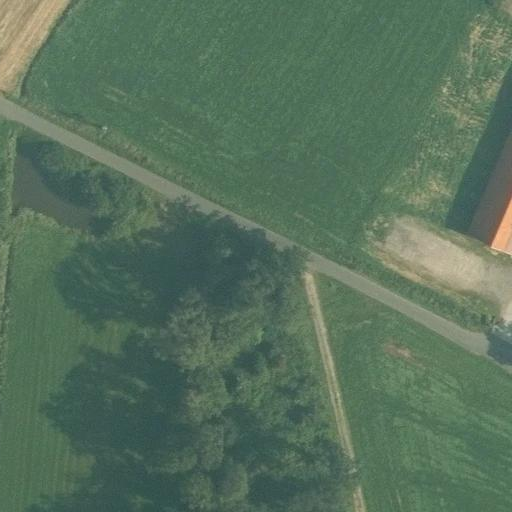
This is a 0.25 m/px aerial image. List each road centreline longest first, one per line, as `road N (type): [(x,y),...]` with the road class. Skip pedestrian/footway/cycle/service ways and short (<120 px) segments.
road 1 (unclassified): [(511,365),(0,102)]
road 2 (track): [(301,256),(364,511)]
